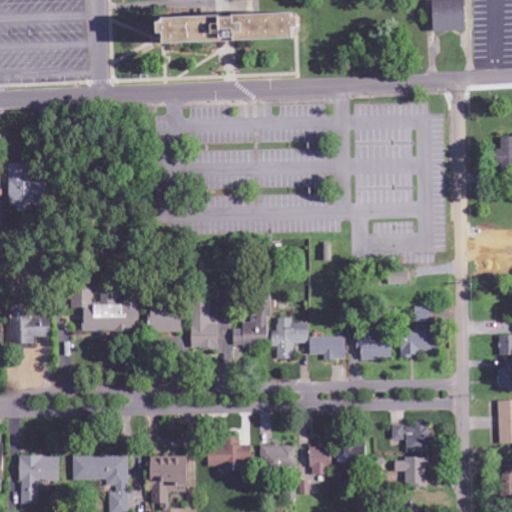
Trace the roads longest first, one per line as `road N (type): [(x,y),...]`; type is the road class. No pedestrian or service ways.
road 1 (residential): [(0,100),(511,78)]
road 2 (residential): [(462,386),(32,395),(0,403)]
road 3 (residential): [(462,405),(0,411)]
road 4 (residential): [(463,511),(457,80)]
